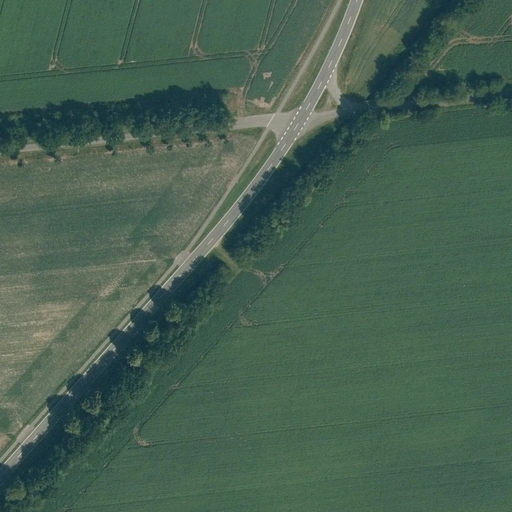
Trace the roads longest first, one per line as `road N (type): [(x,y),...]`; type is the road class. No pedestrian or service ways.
road 1 (tertiary): [(301,119),(234,213),(0,478)]
road 2 (unclassified): [(0,151),(301,119)]
road 3 (unclassified): [(357,113),(511,95)]
